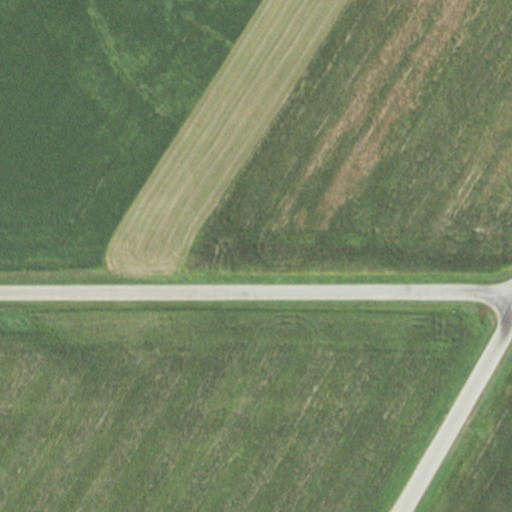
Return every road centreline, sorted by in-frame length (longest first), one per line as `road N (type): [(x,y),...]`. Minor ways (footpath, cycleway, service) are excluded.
road 1 (residential): [(511,294),(0,292)]
road 2 (secondary): [(403,511),(511,321)]
